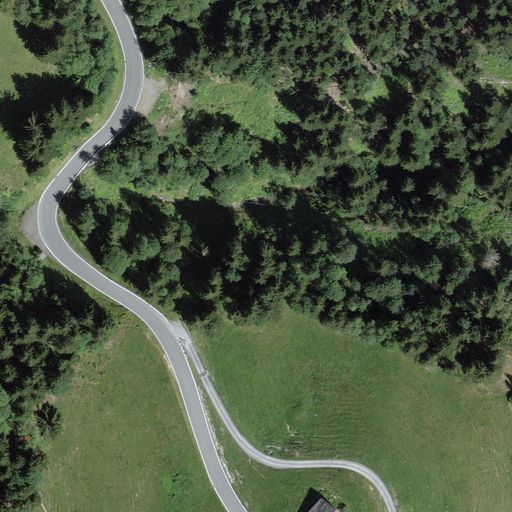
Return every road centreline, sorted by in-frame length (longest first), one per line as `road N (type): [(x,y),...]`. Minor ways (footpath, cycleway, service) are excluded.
road 1 (unclassified): [(163,329),(73,263),(51,234),(55,191),(130,95),(134,59),(110,0)]
road 2 (unclassified): [(393,511),(364,470),(254,453),(183,334),(163,329)]
road 3 (unclassified): [(236,511),(163,329)]
